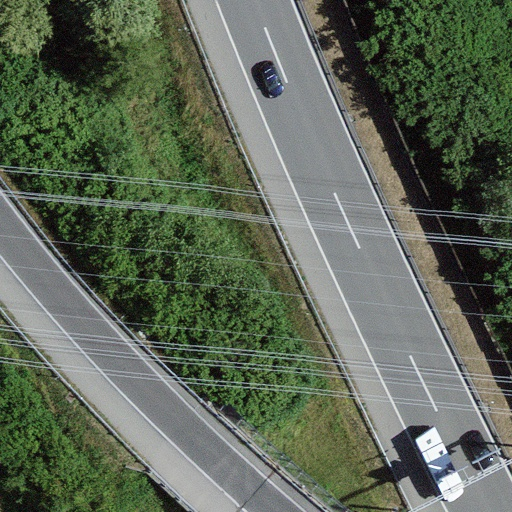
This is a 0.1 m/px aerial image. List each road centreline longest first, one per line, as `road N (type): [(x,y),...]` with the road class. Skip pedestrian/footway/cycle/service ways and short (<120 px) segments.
road 1 (motorway): [(255,0),(345,216),(487,511)]
road 2 (motorway): [(0,223),(115,360),(278,511)]
